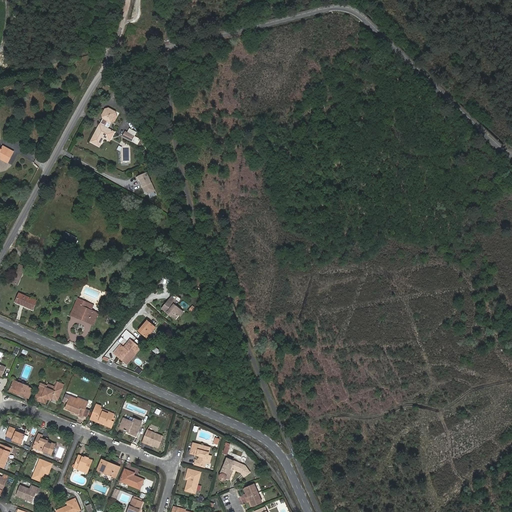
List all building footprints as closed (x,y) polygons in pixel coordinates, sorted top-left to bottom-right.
[(91,142),(100,146),(104,138),(106,135),(112,138),(114,133),(108,130),(112,122),(113,120),(117,119),(118,117),(117,113),(108,108),(106,109),(103,115),(103,118),(99,126),(99,128),(100,128),(99,130),(97,130),(91,142)] [(0,125),(0,156),(4,157),(11,161),(17,150),(8,144),(6,147),(1,145),(0,144),(0,137),(1,137),(4,137),(3,126),(0,125)] [(130,129),(128,133),(134,136),(131,141),(138,144),(140,139),(134,136),(136,132),(130,129)] [(128,133),(125,132),(123,137),(131,141),(134,136),(128,133)] [(137,176),(145,194),(156,190),(147,171),(137,176)] [(26,268),(19,265),(12,282),(18,285),(26,268)] [(20,294),(16,302),(33,310),(37,302),(20,294)] [(181,315),(183,311),(175,305),(178,301),(173,297),(164,309),(173,317),(174,315),(178,318),(181,315)] [(86,318),(93,321),(97,313),(91,310),(93,305),(78,299),(75,304),(80,306),(77,314),(81,316),(81,315),(86,317),(86,318)] [(98,313),(97,313),(93,321),(86,318),(86,317),(81,315),(81,316),(77,314),(80,306),(75,304),(71,315),(94,324),(98,313)] [(149,320),(141,330),(150,335),(157,327),(149,320)] [(150,335),(141,330),(140,332),(148,338),(150,335)] [(131,353),(134,355),(140,348),(129,340),(122,348),(119,345),(112,353),(115,356),(117,354),(125,359),(131,353)] [(151,349),(157,354),(160,349),(154,345),(151,349)] [(126,365),(134,355),(131,353),(125,359),(117,354),(115,356),(126,365)] [(137,366),(134,371),(140,374),(143,370),(137,366)] [(14,379),(11,389),(20,392),(20,394),(25,396),(25,394),(29,396),(32,387),(29,386),(29,385),(21,382),(18,381),(14,379)] [(48,398),(49,399),(50,397),(52,397),(57,400),(63,385),(56,382),(53,390),(46,388),(47,386),(41,383),(35,399),(46,403),(48,398)] [(77,400),(70,396),(64,408),(72,412),(73,410),(75,411),(74,413),(78,414),(78,415),(82,417),(82,415),(87,417),(89,412),(85,410),(84,411),(80,409),(83,402),(77,400)] [(85,410),(88,402),(78,398),(77,400),(83,402),(80,409),(84,411),(85,410)] [(99,410),(100,408),(101,406),(97,404),(91,419),(95,421),(96,419),(104,422),(104,424),(111,427),(113,422),(111,421),(114,414),(109,412),(108,413),(99,410)] [(132,422),(124,418),(119,428),(128,431),(128,432),(136,436),(141,421),(134,418),(132,422)] [(17,431),(18,429),(10,427),(9,431),(7,435),(14,438),(13,440),(22,443),(25,435),(19,432),(17,431)] [(148,430),(143,441),(155,446),(158,447),(163,436),(148,430)] [(48,441),(46,440),(42,438),(43,435),(39,434),(34,447),(51,454),(55,444),(48,441)] [(199,452),(197,455),(200,456),(198,461),(197,464),(205,467),(206,462),(207,458),(210,459),(212,456),(208,455),(210,447),(194,443),(193,445),(197,446),(196,451),(199,452)] [(1,444),(0,445),(0,466),(4,468),(13,448),(1,444)] [(88,459),(85,458),(79,456),(75,468),(87,473),(92,461),(88,459)] [(245,465),(227,458),(220,475),(220,476),(220,477),(220,478),(221,479),(222,480),(223,480),(224,480),(225,479),(226,479),(226,478),(229,471),(231,471),(232,469),(233,467),(241,471),(244,476),(250,472),(245,465)] [(45,471),(49,472),(52,464),(40,459),(33,477),(41,481),(45,473),(45,471)] [(106,463),(107,462),(102,460),(98,470),(116,478),(120,467),(111,463),(110,465),(106,463)] [(133,477),(133,475),(134,473),(125,469),(120,481),(140,489),(144,480),(136,476),(135,478),(133,477)] [(186,478),(188,479),(190,480),(189,482),(188,482),(185,490),(195,493),(201,472),(189,469),(186,478)] [(248,493),(246,494),(245,495),(246,498),(248,501),(249,501),(251,500),(253,506),(262,502),(254,484),(245,488),(248,493)] [(21,485),(17,495),(32,501),(36,492),(38,492),(40,489),(32,485),(30,489),(21,485)] [(121,492),(118,500),(127,504),(130,496),(121,492)] [(68,505),(56,510),(57,511),(75,511),(80,510),(75,498),(67,502),(68,505)] [(138,511),(139,509),(142,502),(141,501),(133,498),(127,511),(138,511)]
